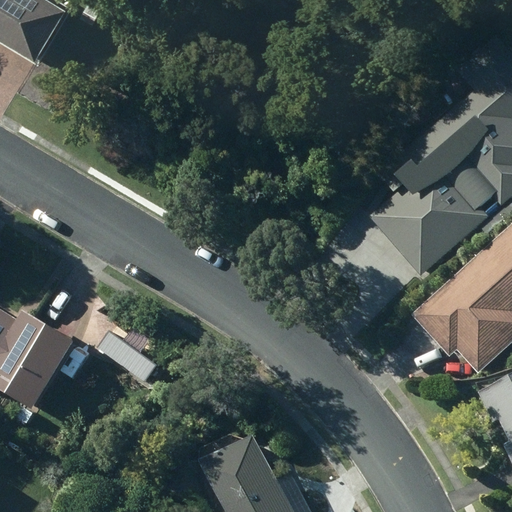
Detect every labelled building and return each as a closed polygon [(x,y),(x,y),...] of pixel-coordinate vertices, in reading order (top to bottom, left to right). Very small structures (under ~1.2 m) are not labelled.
[(0,0),(0,34),(45,61),(79,4),(71,0),(0,0)] [(93,3),(84,17),(96,24),(104,10),(93,3)] [(511,46),(504,37),(464,72),(481,92),(385,172),(403,194),(376,218),(426,277),(495,219),(491,213),(504,202),(507,206),(511,202),(511,46)] [(511,232),(420,316),(456,357),(463,351),(484,374),(511,348),(511,232)] [(0,307),(0,383),(45,411),(86,342),(32,309),(24,322),(0,307)] [(511,380),(485,393),(499,423),(508,419),(511,428),(511,444),(511,445),(511,448),(511,380)] [(243,511),(300,511),(263,438),(218,462),(243,511)]
